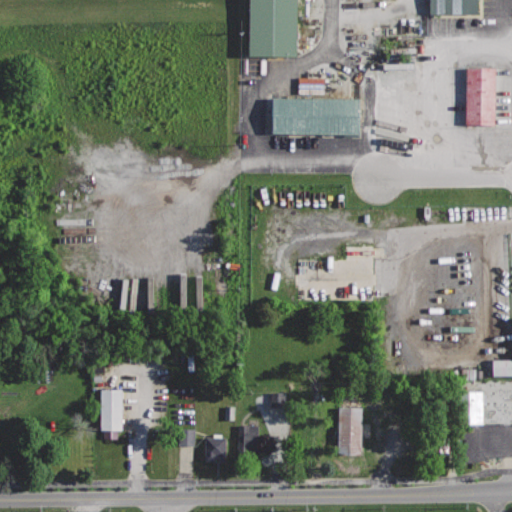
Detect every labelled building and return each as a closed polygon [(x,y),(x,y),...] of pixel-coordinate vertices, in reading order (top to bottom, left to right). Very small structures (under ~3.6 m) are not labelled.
[(293,0),(243,0),(243,55),(293,56),(293,0)] [(477,0),(428,0),(428,14),(477,14),(477,0)] [(496,67),(465,66),(464,123),(495,123),(496,67)] [(296,78),(296,94),(322,93),(322,77),(296,78)] [(359,95),(272,95),(272,133),(358,134),(359,95)] [(511,356),(490,356),(490,373),(511,373),(511,356)] [(122,388),(101,388),(100,428),(121,429),(122,388)] [(483,391),(464,391),(456,391),(456,424),(465,424),(483,424),(483,391)] [(233,407),(224,406),(223,420),(232,420),(233,407)] [(362,406),(337,406),(336,453),(360,453),(362,406)] [(258,425),(239,424),(238,451),(248,452),(248,450),(257,450),(258,425)] [(193,429),(176,428),(176,445),(192,445),(193,429)] [(226,436),(205,436),(204,459),(214,460),(214,461),(225,462),(226,436)] [(447,440),(426,440),(425,459),(447,460),(447,440)] [(312,445),(293,444),(291,470),(311,471),(312,445)]
